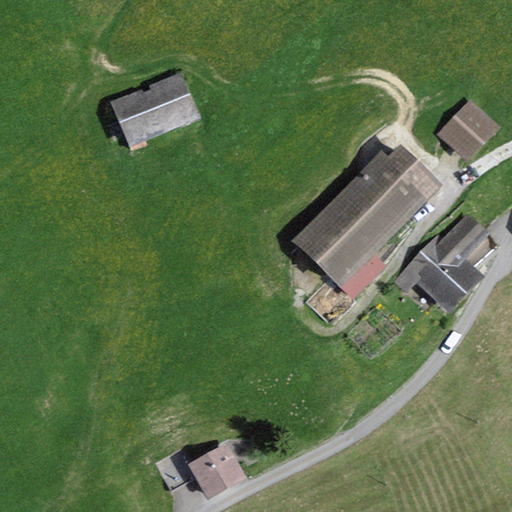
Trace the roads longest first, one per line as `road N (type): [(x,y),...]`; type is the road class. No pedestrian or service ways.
road 1 (track): [(106,64),(176,59),(257,97),(360,79),(386,83),(403,99),(409,140),(446,177),(462,177),(511,149)]
road 2 (tertiary): [(208,511),(348,439),(405,396),(447,347),(511,244)]
